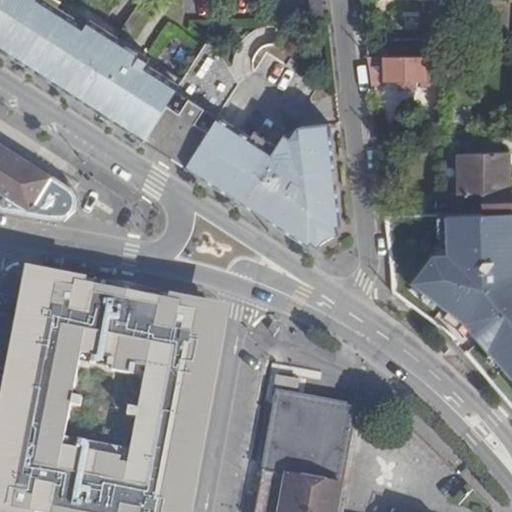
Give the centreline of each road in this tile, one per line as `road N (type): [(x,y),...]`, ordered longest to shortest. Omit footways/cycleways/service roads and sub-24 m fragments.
road 1 (residential): [(331,0),(368,254),(353,304)]
road 2 (secondary): [(511,448),(495,420),(434,362),(353,304)]
road 3 (secondary): [(361,346),(432,402),(511,485)]
road 4 (secondary): [(172,190),(0,80)]
road 5 (secondary): [(304,273),(172,190)]
road 6 (secondary): [(0,236),(146,263)]
road 7 (secondary): [(245,289),(361,346)]
